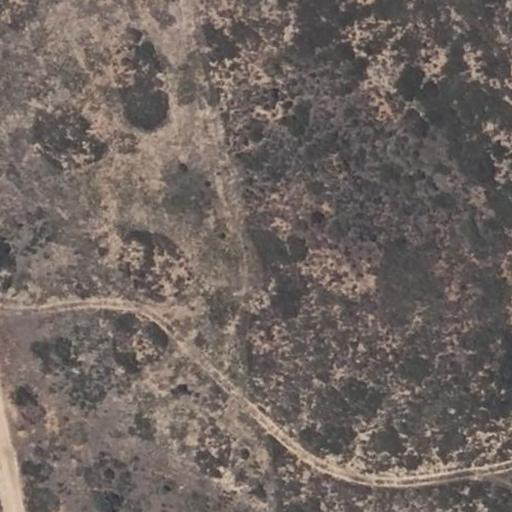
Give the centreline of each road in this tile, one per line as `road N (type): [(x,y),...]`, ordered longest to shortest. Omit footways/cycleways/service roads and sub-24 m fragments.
road 1 (track): [(0,324),(102,299),(160,313),(246,435),(323,473),(511,460)]
road 2 (track): [(34,511),(0,371)]
